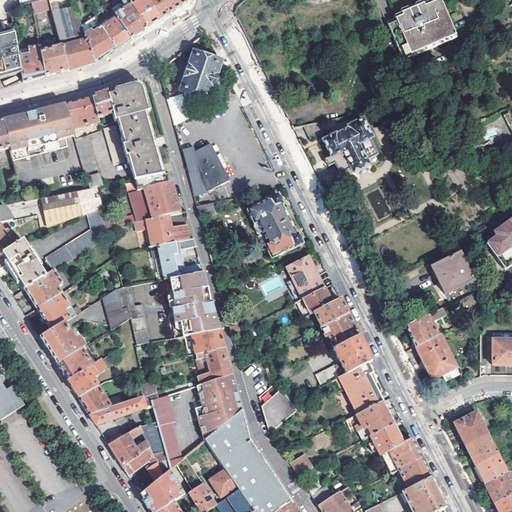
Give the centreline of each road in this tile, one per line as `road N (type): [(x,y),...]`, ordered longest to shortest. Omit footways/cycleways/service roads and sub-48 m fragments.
road 1 (residential): [(309,511),(254,428),(154,73),(141,51)]
road 2 (secondary): [(207,6),(418,416)]
road 3 (residential): [(132,511),(0,303)]
road 4 (tertiary): [(141,51),(96,78),(0,104)]
